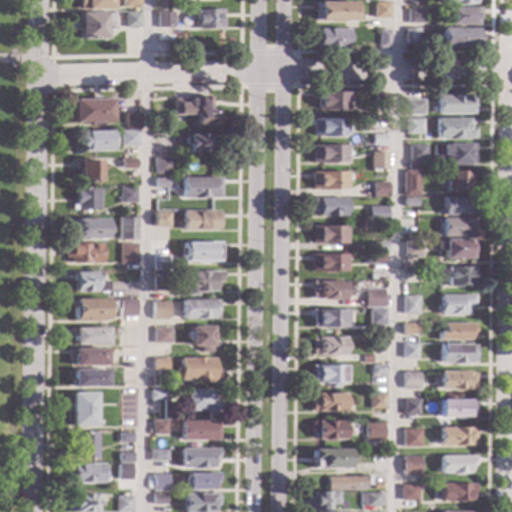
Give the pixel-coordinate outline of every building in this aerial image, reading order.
[(111,0),(111,4),(109,4),(109,9),(75,10),(75,0),(111,0)] [(166,0),(166,9),(153,9),(153,0),(166,0)] [(352,22),(310,21),(310,3),(352,3),(352,22)] [(387,19),(371,19),(371,3),(387,3),(387,19)] [(473,9),(477,9),(477,16),(473,16),(473,26),(444,26),(444,8),(473,8),(473,9)] [(219,29),(203,29),(203,30),(194,31),(194,29),(193,29),(192,27),(191,27),(191,21),(192,21),(192,10),(219,9),(219,29)] [(421,24),(405,24),(405,9),(422,9),(421,24)] [(136,12),(137,28),(121,28),(121,13),(136,12)] [(170,28),(154,28),(153,12),(170,12),(170,28)] [(102,13),(109,13),(109,20),(112,19),(112,24),(110,24),(110,30),(102,30),(102,40),(75,40),(75,30),(73,30),(73,23),(75,23),(75,13),(102,13)] [(344,30),(344,47),(315,47),(315,45),(310,45),(310,31),(315,31),(315,29),(344,30)] [(417,44),(403,44),(403,29),(417,29),(417,44)] [(477,48),(437,48),(437,29),(477,29),(477,48)] [(387,48),(376,48),(376,31),(387,31),(387,48)] [(343,62),(325,62),(326,81),(348,81),(348,69),(343,69),(343,62)] [(344,110),(310,110),(310,92),(344,93),(344,110)] [(373,94),(388,94),(387,109),(373,108),(372,108),(373,94)] [(471,115),(434,115),(435,95),(471,96),(471,115)] [(97,100),(108,100),(109,122),(70,123),(69,100),(88,100),(88,97),(97,96),(97,100)] [(205,113),(214,113),(214,124),(191,125),(191,115),(169,115),(169,99),(186,99),(186,97),(205,96),(205,113)] [(421,115),(402,115),(401,100),(421,99),(421,115)] [(137,130),(135,130),(133,130),(122,130),(122,113),(136,114),(137,114),(137,130)] [(344,137),(309,137),(309,119),(344,119),(344,137)] [(420,135),(404,135),(403,120),(420,119),(420,135)] [(466,128),(472,128),(472,140),(433,140),(433,119),(466,119),(466,128)] [(135,147),(118,147),(118,131),(133,130),(135,130),(135,147)] [(109,150),(74,151),(74,148),(73,148),(73,140),(73,132),(109,132),(109,150)] [(207,153),(184,154),(184,145),(182,145),(181,135),(207,135),(207,153)] [(383,146),(369,145),(369,135),(372,135),(383,135),(383,146)] [(473,165),(465,165),(466,166),(435,167),(434,155),(431,155),(431,145),(472,144),(473,165)] [(344,163),(309,163),(309,146),(344,145),(344,163)] [(422,161),(406,160),(406,145),(422,145),(422,161)] [(385,170),(368,170),(368,153),(369,153),(385,153),(385,170)] [(167,175),(151,175),(151,158),(167,158),(167,175)] [(133,170),(117,170),(117,159),(133,159),(133,170)] [(96,183),(75,183),(75,170),(71,170),(71,162),(75,162),(75,160),(96,160),(96,183)] [(416,197),(401,197),(401,170),(416,171),(416,197)] [(344,190),(309,191),(308,172),(343,171),(344,190)] [(466,178),(470,178),(470,192),(445,192),(445,171),(466,172),(466,178)] [(217,196),(211,196),(211,199),(177,199),(177,178),(217,178),(217,196)] [(165,189),(151,189),(151,179),(165,179),(165,189)] [(386,197),(370,197),(370,182),(386,182),(386,197)] [(133,188),(133,204),(116,204),(116,188),(133,188)] [(76,190),(93,190),(94,210),(85,210),(85,213),(81,213),(81,210),(68,210),(68,205),(72,205),(71,189),(76,189),(76,190)] [(468,203),(471,203),(471,216),(440,216),(441,197),(468,197),(468,203)] [(342,216),(315,216),(315,215),(313,215),(313,208),(310,208),(309,198),(342,198),(342,216)] [(416,198),(415,207),(402,207),(402,198),(416,198)] [(382,209),(382,225),(367,225),(367,209),(382,209)] [(165,228),(150,228),(150,212),(166,212),(165,228)] [(217,228),(211,228),(211,231),(178,231),(178,226),(175,226),(175,222),(178,222),(178,213),(216,212),(217,228)] [(103,239),(79,240),(79,239),(70,240),(69,235),(67,235),(67,228),(65,228),(64,220),(71,220),(71,221),(102,219),(103,239)] [(133,219),(133,241),(115,241),(116,219),(133,219)] [(472,237),(440,237),(440,219),(472,219),(472,237)] [(343,244),(309,244),(309,226),(344,227),(343,244)] [(469,258),(440,259),(440,251),(436,251),(435,240),(468,239),(469,258)] [(418,259),(402,258),(403,241),(418,242),(418,259)] [(217,262),(179,262),(179,255),(177,255),(177,249),(179,249),(179,243),(210,243),(210,242),(217,242),(217,262)] [(385,252),(371,252),(371,242),(385,242),(385,252)] [(98,264),(67,265),(67,258),(61,258),(60,245),(97,244),(98,264)] [(133,264),(116,264),(116,244),(133,244),(133,264)] [(383,264),(370,264),(370,262),(367,262),(367,259),(364,259),(364,254),(383,254),(383,264)] [(343,273),(308,272),(309,255),(343,255),(343,273)] [(165,272),(149,272),(149,256),(150,256),(165,256),(165,272)] [(474,287),(443,286),(443,267),(474,267),(474,287)] [(219,283),(212,283),(212,293),(194,293),(194,296),(184,296),(184,292),(179,292),(179,287),(176,287),(176,282),(178,282),(178,272),(219,271),(219,283)] [(97,282),(105,282),(105,292),(74,292),(74,291),(72,291),(72,290),(70,290),(70,281),(69,281),(69,274),(71,274),(71,273),(81,273),(81,272),(97,272),(97,282)] [(166,291),(150,291),(150,275),(166,275),(166,291)] [(343,300),(331,301),(320,300),(309,299),(309,282),(343,282),(343,300)] [(381,308),(363,308),(363,289),(381,290),(381,308)] [(472,306),(466,306),(466,315),(437,315),(437,295),(472,295),(472,306)] [(416,315),(400,315),(400,297),(416,297),(416,315)] [(132,316),(115,316),(116,298),(132,299),(132,316)] [(103,301),(110,302),(111,311),(103,311),(104,321),(80,322),(80,321),(71,321),(70,307),(67,308),(67,300),(103,299),(103,301)] [(214,319),(209,319),(178,319),(178,301),(215,301),(214,319)] [(166,320),(149,320),(149,302),(166,302),(166,320)] [(315,311),(342,310),(343,328),(309,328),(309,310),(315,310),(315,311)] [(383,326),(367,326),(367,310),(383,310),(383,326)] [(472,324),(472,336),(467,335),(467,341),(435,341),(435,333),(440,333),(440,323),(472,324)] [(415,335),(400,335),(400,324),(415,324),(415,335)] [(208,334),(211,334),(211,347),(208,347),(208,352),(197,352),(197,347),(186,347),(186,339),(181,339),(181,331),(187,331),(187,327),(208,327),(208,334)] [(105,345),(71,345),(71,334),(68,334),(68,328),(105,328),(105,345)] [(168,344),(151,344),(150,328),(168,328),(168,344)] [(342,356),(309,356),(308,338),(342,337),(342,356)] [(414,359),(399,359),(399,343),(415,344),(414,359)] [(467,345),(472,345),(472,362),(467,362),(467,364),(436,364),(436,344),(467,343),(467,345)] [(103,366),(70,366),(70,356),(68,356),(68,350),(103,349),(103,366)] [(201,358),(211,358),(211,372),(216,372),(216,384),(205,384),(205,382),(188,382),(188,380),(176,380),(176,378),(174,378),(174,367),(176,367),(176,359),(189,359),(189,357),(201,358)] [(165,370),(150,371),(150,359),(164,359),(165,370)] [(341,367),(341,370),(344,370),(344,376),(342,376),(341,384),(335,384),(335,388),(328,388),(328,385),(308,384),(309,366),(341,367)] [(383,376),(368,376),(368,366),(383,366),(383,376)] [(104,387),(69,387),(69,370),(104,370),(104,387)] [(466,373),(472,373),(472,388),(466,388),(466,390),(436,390),(436,372),(466,372),(466,373)] [(417,390),(400,390),(399,373),(417,373),(417,390)] [(210,398),(216,398),(216,411),(212,411),(212,414),(205,414),(205,411),(184,411),(184,390),(210,390),(210,398)] [(166,391),(165,400),(162,400),(162,402),(147,402),(147,391),(166,391)] [(92,401),(93,401),(93,414),(92,414),(92,426),(68,427),(68,393),(92,393),(92,401)] [(341,412),(308,412),(308,394),(341,394),(341,412)] [(382,410),(367,409),(367,394),(382,394),(382,410)] [(415,415),(400,415),(400,399),(415,400),(415,415)] [(471,417),(436,417),(436,400),(471,400),(471,417)] [(163,435),(149,435),(149,422),(149,421),(163,421),(163,435)] [(210,422),(215,422),(215,439),(210,439),(210,441),(177,441),(177,421),(210,421),(210,422)] [(342,440),(313,440),(313,438),(311,438),(311,432),(308,432),(308,422),(342,422),(342,440)] [(381,442),(362,442),(362,423),(368,423),(381,423),(381,442)] [(472,446),(436,446),(436,428),(472,428),(472,446)] [(417,447),(399,447),(399,430),(417,430),(417,447)] [(91,459),(68,459),(68,432),(91,432),(91,459)] [(129,444),(116,444),(115,433),(129,433),(129,444)] [(216,459),(211,459),(211,469),(177,469),(177,449),(216,449),(216,459)] [(165,462),(147,462),(147,450),(165,450),(165,462)] [(345,468),(315,468),(309,468),(309,460),(308,460),(308,450),(345,450),(345,468)] [(130,463),(116,463),(115,453),(130,452),(130,463)] [(472,466),(468,466),(467,472),(466,472),(466,474),(436,474),(436,456),(472,456),(472,466)] [(417,476),(398,476),(399,457),(417,457),(417,476)] [(129,479),(115,479),(115,463),(129,463),(129,479)] [(100,476),(104,476),(104,482),(100,482),(100,483),(68,484),(68,473),(62,473),(62,464),(100,464),(100,476)] [(216,484),(210,484),(210,492),(183,492),(183,486),(181,486),(181,479),(183,479),(183,473),(216,473),(216,484)] [(165,492),(150,491),(150,474),(166,474),(165,492)] [(362,490),(324,491),(324,478),(362,477),(362,490)] [(472,492),(469,492),(469,497),(467,497),(467,502),(436,501),(436,484),(472,484),(472,492)] [(415,486),(414,501),(397,501),(397,485),(415,486)] [(334,505),(325,505),(325,511),(310,511),(310,509),(306,509),(306,497),(310,497),(310,493),(334,492),(334,505)] [(216,508),(211,508),(211,511),(180,511),(180,494),(216,495),(216,508)] [(378,507),(356,507),(356,494),(378,494),(378,507)] [(92,497),(94,497),(94,504),(92,504),(92,511),(65,511),(63,511),(62,497),(70,497),(70,496),(91,495),(92,497)] [(164,505),(150,505),(150,495),(164,495),(164,505)] [(129,497),(129,511),(113,511),(113,497),(129,497)]
